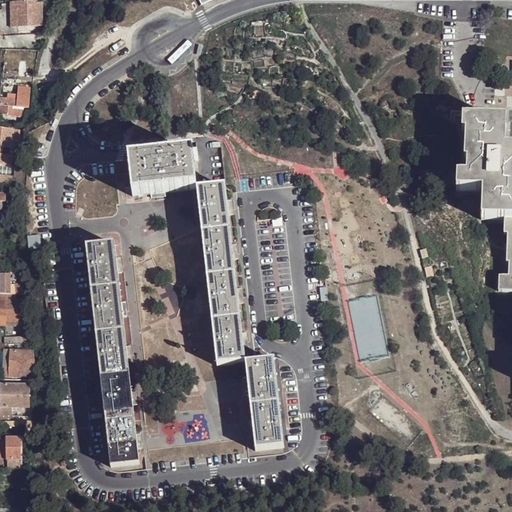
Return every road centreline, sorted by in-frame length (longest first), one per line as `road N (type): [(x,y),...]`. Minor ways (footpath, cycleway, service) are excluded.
road 1 (track): [(294,0),(404,192),(434,331),(487,418),(511,435)]
road 2 (residential): [(61,230),(55,159),(81,103),(147,53),(256,0)]
